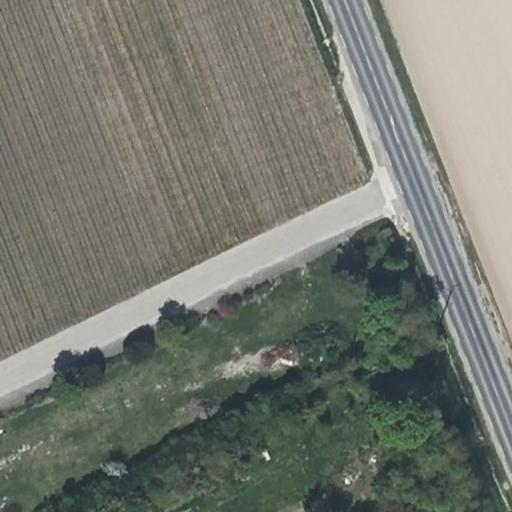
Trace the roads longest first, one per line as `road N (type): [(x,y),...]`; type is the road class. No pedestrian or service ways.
road 1 (unclassified): [(0,377),(414,180)]
road 2 (secondary): [(414,180),(511,432)]
road 3 (secondary): [(344,0),(414,180)]
